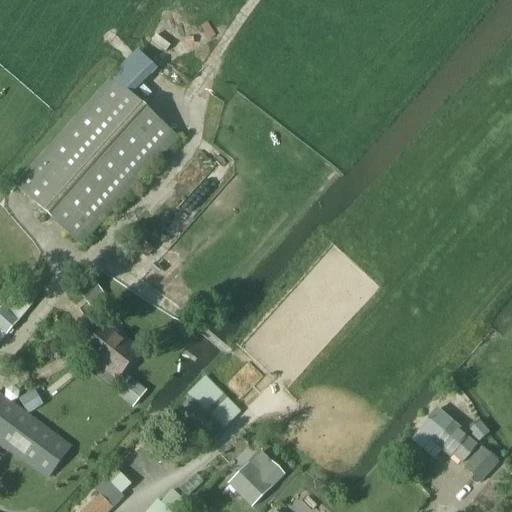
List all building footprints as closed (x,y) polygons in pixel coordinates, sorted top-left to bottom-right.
[(110,80),(14,187),(80,246),(176,139),(110,80)] [(0,342),(33,304),(18,290),(0,310),(0,342)] [(89,345),(100,354),(94,361),(116,379),(137,356),(127,347),(104,327),(89,345)] [(240,413),(205,378),(185,397),(188,400),(174,414),(207,446),(240,413)] [(146,392),(131,379),(116,395),(132,408),(146,392)] [(0,446),(46,480),(70,448),(0,396),(0,446)] [(461,465),(475,447),(466,439),(467,437),(437,411),(419,433),(449,459),(451,456),(461,465)] [(488,435),(480,426),(479,424),(477,425),(475,423),(468,428),(470,431),(468,432),(477,443),(488,435)] [(480,483),(497,464),(481,450),(463,469),(480,483)] [(251,508),(283,476),(260,454),(228,485),(251,508)] [(115,471),(106,480),(121,496),(130,487),(115,471)] [(177,511),(185,503),(171,491),(160,504),(157,501),(147,511),(177,511)] [(99,497),(83,511),(109,511),(111,510),(112,510),(99,497)]
